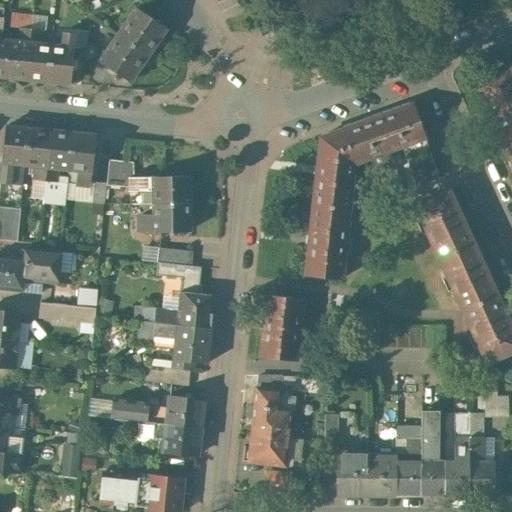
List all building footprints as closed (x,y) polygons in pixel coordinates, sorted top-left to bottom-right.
[(165,28),(135,7),(116,34),(147,55),(165,28)] [(33,27),(22,25),(21,40),(32,41),(33,27)] [(45,28),(33,27),(32,41),(44,42),(45,28)] [(77,31),(65,30),(64,44),(76,45),(77,31)] [(147,55),(116,34),(98,61),(128,82),(147,55)] [(3,38),(0,37),(0,75),(6,76),(10,39),(3,38)] [(21,40),(10,39),(6,76),(28,78),(32,41),(21,40)] [(44,42),(32,41),(28,78),(50,80),(53,43),(44,42)] [(64,44),(53,43),(50,80),(73,83),(77,46),(76,45),(64,44)] [(511,75),(508,67),(475,82),(488,109),(511,162),(511,75)] [(366,121),(320,138),(315,183),(310,229),(305,275),(342,278),(354,164),(361,161),(402,147),(424,139),(425,138),(419,121),(413,104),(366,121)] [(29,129),(6,126),(2,162),(3,162),(15,164),(25,165),(29,129)] [(51,131),(29,129),(25,165),(35,166),(47,167),(51,131)] [(73,133),(51,131),(47,167),(58,168),(69,169),(73,133)] [(96,136),(73,133),(69,169),(77,170),(91,172),(92,172),(96,136)] [(424,139),(402,147),(417,185),(437,178),(424,139)] [(389,151),(361,161),(365,171),(378,177),(396,170),(389,151)] [(133,161),(109,160),(107,185),(128,186),(128,177),(133,177),(133,161)] [(15,164),(3,162),(1,176),(13,177),(15,164)] [(47,167),(35,166),(33,179),(46,180),(47,167)] [(58,168),(47,167),(46,180),(57,182),(58,168)] [(91,172),(77,170),(76,184),(90,186),(91,172)] [(133,177),(128,177),(128,186),(128,191),(152,191),(151,176),(133,177)] [(189,176),(151,176),(152,191),(152,203),(190,203),(189,176)] [(107,182),(95,181),(92,203),(104,204),(107,182)] [(460,216),(448,190),(415,205),(487,363),(511,351),(511,328),(509,321),(484,269),(460,216)] [(190,203),(152,203),(152,217),(152,228),(152,230),(190,229),(190,203)] [(20,208),(0,206),(0,239),(17,241),(20,208)] [(152,217),(139,217),(139,228),(152,228),(152,217)] [(61,252),(26,248),(24,258),(22,279),(42,281),(57,283),(61,252)] [(194,251),(161,248),(160,262),(193,266),(194,251)] [(24,258),(0,255),(0,287),(41,292),(42,281),(22,279),(24,258)] [(98,289),(80,287),(79,306),(96,308),(98,289)] [(214,298),(182,294),(180,313),(178,326),(210,329),(214,298)] [(302,298),(267,295),(261,355),(296,358),(302,298)] [(79,306),(40,302),(38,319),(94,325),(96,308),(79,306)] [(180,313),(141,309),(140,321),(178,326),(180,313)] [(21,313),(0,310),(0,339),(18,341),(21,313)] [(178,326),(140,321),(138,341),(154,343),(155,337),(177,339),(178,326)] [(445,325),(361,324),(361,347),(445,348),(445,325)] [(210,329),(178,326),(177,339),(175,360),(207,364),(210,329)] [(18,341),(0,339),(0,367),(15,369),(18,341)] [(44,364),(34,363),(33,379),(43,380),(44,364)] [(283,375),(261,375),(260,388),(281,390),(283,375)] [(260,388),(257,388),(255,405),(279,407),(281,390),(260,388)] [(83,390),(72,389),(71,398),(82,399),(83,390)] [(12,399),(0,397),(0,425),(9,426),(12,399)] [(203,401),(170,397),(167,425),(200,428),(203,401)] [(164,419),(164,400),(90,399),(90,419),(164,419)] [(400,401),(400,423),(419,423),(419,401),(400,401)] [(255,405),(249,404),(247,415),(254,416),(252,433),(288,438),(291,409),(279,407),(255,405)] [(435,415),(421,415),(421,427),(421,438),(435,438),(435,415)] [(9,426),(0,425),(0,453),(6,454),(8,436),(9,426)] [(200,428),(167,425),(164,452),(197,456),(200,428)] [(421,427),(398,427),(398,440),(407,440),(407,462),(421,462),(421,438),(421,427)] [(288,438),(252,433),(248,462),(285,466),(288,438)] [(6,454),(0,453),(0,471),(19,474),(23,438),(8,436),(6,454)] [(435,438),(421,438),(421,462),(435,462),(435,438)] [(469,440),(455,440),(454,462),(469,462),(469,440)] [(484,440),(469,440),(469,462),(484,462),(484,440)] [(64,475),(81,475),(81,443),(64,443),(64,475)] [(368,453),(340,453),(340,452),(338,452),(338,494),(368,494),(368,457),(368,453)] [(398,457),(368,457),(368,494),(398,494),(398,462),(398,457)] [(407,462),(398,462),(398,494),(421,494),(421,462),(407,462)] [(435,462),(421,462),(421,494),(445,494),(445,462),(435,462)] [(454,462),(445,462),(445,494),(469,494),(469,462),(454,462)] [(484,462),(469,462),(469,494),(492,495),(493,463),(484,462)] [(290,472),(264,469),(262,493),(288,493),(290,472)] [(179,511),(183,478),(149,474),(149,478),(139,476),(139,475),(113,472),(110,504),(136,507),(136,505),(146,506),(146,509),(172,511),(179,511)]
